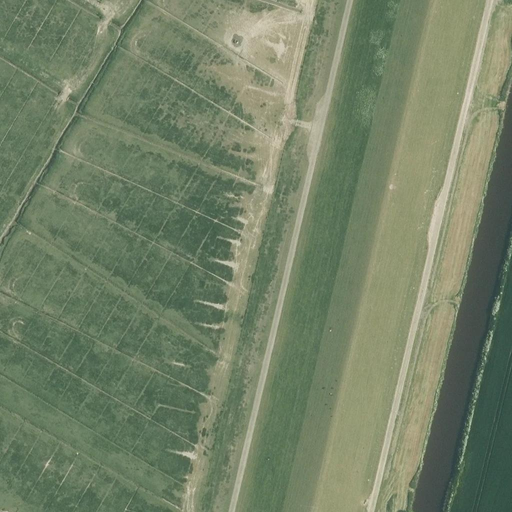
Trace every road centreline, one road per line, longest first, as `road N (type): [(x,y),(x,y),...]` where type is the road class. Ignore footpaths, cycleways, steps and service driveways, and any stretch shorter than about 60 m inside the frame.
road 1 (track): [(230,511),(350,0)]
road 2 (track): [(490,0),(372,511)]
